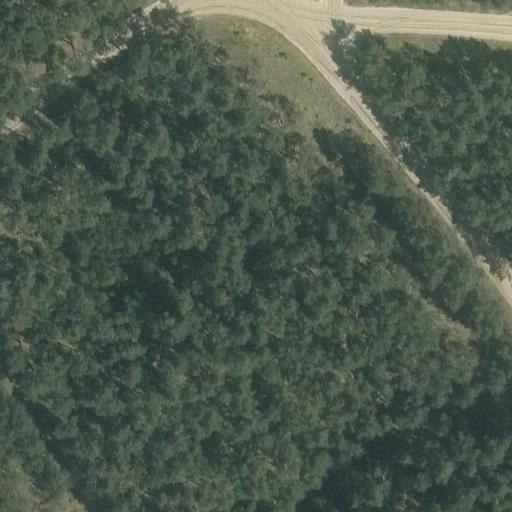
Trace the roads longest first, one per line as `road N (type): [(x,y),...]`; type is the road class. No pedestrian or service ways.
road 1 (track): [(511,283),(313,31),(267,0)]
road 2 (track): [(199,0),(169,8),(0,128)]
